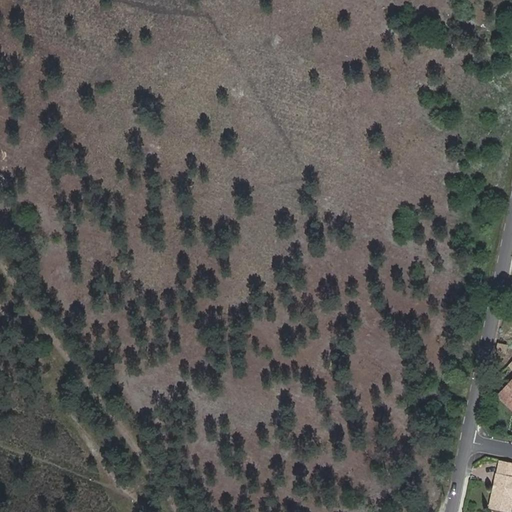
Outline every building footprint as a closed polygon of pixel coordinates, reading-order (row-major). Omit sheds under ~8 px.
[(497,341),(495,351),(502,352),(504,343),(497,341)] [(503,367),(493,363),(489,382),(503,367)] [(511,372),(511,373),(501,385),(506,390),(503,395),(511,402),(511,372)] [(497,389),(503,395),(506,390),(501,385),(497,389)] [(511,490),(511,456),(500,454),(498,466),(495,465),(493,472),(496,473),(495,476),(492,479),(488,495),(508,499),(510,490),(511,490)]
